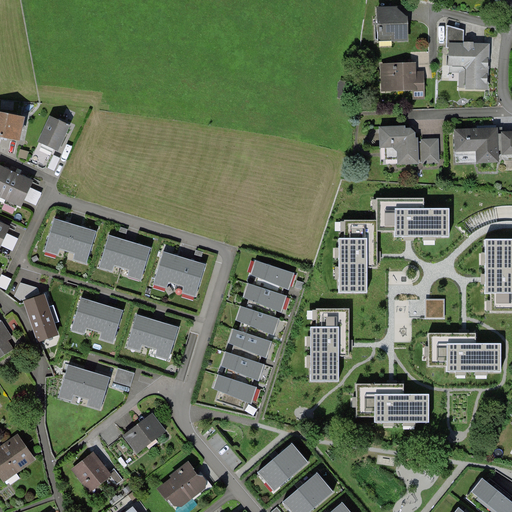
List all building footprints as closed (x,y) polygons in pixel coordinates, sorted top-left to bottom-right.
[(408,9),(375,9),(375,43),(408,43),(408,9)] [(488,93),(488,45),(445,45),(445,70),(457,70),(457,94),(488,93)] [(415,65),(378,65),(378,94),(416,93),(415,65)] [(0,136),(18,140),(22,120),(23,117),(0,112),(0,136)] [(50,118),(39,141),(42,143),(40,147),(52,153),(54,148),(57,150),(68,126),(60,122),(50,118)] [(419,165),(418,127),(377,128),(377,151),(395,150),(396,166),(419,165)] [(498,166),(496,128),(455,129),(456,152),(474,151),(474,167),(498,166)] [(511,135),(500,136),(501,159),(511,158),(511,135)] [(437,141),(420,141),(421,165),(438,164),(437,141)] [(6,169),(0,166),(0,197),(1,196),(3,198),(14,174),(6,169)] [(23,178),(14,174),(3,198),(6,199),(4,203),(16,209),(18,204),(20,206),(32,181),(23,178)] [(376,199),(377,232),(394,231),(394,237),(408,237),(448,237),(448,209),(423,209),(423,198),(376,199)] [(72,224),(54,219),(44,252),(58,256),(59,249),(67,252),(75,225),(72,224)] [(376,256),(376,220),(344,221),(344,239),(338,239),(338,293),(366,293),(366,268),(376,268),(376,256)] [(0,223),(0,245),(8,227),(0,223)] [(79,226),(75,225),(67,252),(74,254),(72,260),(86,265),(96,231),(79,226)] [(126,240),(108,235),(98,268),(112,272),(114,266),(121,268),(129,241),(126,240)] [(511,262),(511,239),(484,240),(484,279),(484,294),(490,294),(490,312),(511,312),(511,265),(511,262)] [(133,243),(129,241),(121,268),(128,270),(127,277),(140,281),(150,248),(133,243)] [(181,257),(163,252),(153,285),(167,289),(169,282),(176,285),(184,258),(181,257)] [(188,259),(184,258),(176,285),(183,287),(181,293),(195,298),(205,264),(188,259)] [(294,274),(255,261),(250,275),(256,277),(253,285),(281,295),(283,288),(288,290),(294,274)] [(253,285),(247,283),(242,297),(248,300),(245,308),(274,317),(276,311),(281,313),(286,296),(281,295),(253,285)] [(44,296),(25,303),(26,305),(38,341),(57,334),(44,296)] [(98,303),(81,298),(71,331),(84,335),(86,328),(94,331),(102,304),(98,303)] [(423,300),(408,300),(408,318),(443,318),(443,300),(423,300)] [(105,305),(102,304),(94,331),(101,333),(99,339),(113,344),(123,310),(105,305)] [(245,308),(240,306),(235,320),(241,323),(238,331),(266,340),(268,334),(273,336),(279,319),(274,317),(245,308)] [(348,345),(348,309),(316,309),(316,327),(310,327),(310,382),(338,382),(338,356),(348,356),(348,345)] [(154,321),(136,315),(126,348),(140,352),(142,346),(149,348),(157,322),(154,321)] [(0,358),(14,349),(5,336),(1,339),(0,337),(0,328),(0,321),(2,321),(0,318),(0,358)] [(161,323),(157,322),(149,348),(156,351),(155,357),(168,361),(178,328),(161,323)] [(238,331),(232,329),(228,343),(233,345),(231,354),(259,363),(261,357),(266,359),(272,342),(266,340),(238,331)] [(463,333),(428,334),(427,366),(446,367),(445,372),(500,373),(500,344),(475,344),(475,333),(463,333)] [(231,354),(225,352),(220,366),(226,368),(223,377),(251,386),(253,379),(258,382),(264,365),(259,363),(231,354)] [(86,370),(68,365),(58,398),(72,402),(74,396),(81,398),(89,371),(86,370)] [(135,373),(118,368),(113,382),(131,388),(135,373)] [(93,372),(89,371),(81,398),(88,400),(86,406),(100,411),(110,378),(93,372)] [(223,377),(217,375),(213,389),(218,391),(215,401),(244,410),(246,403),(251,405),(257,388),(251,386),(223,377)] [(392,384),(356,384),(356,417),(374,417),(374,423),(428,423),(428,395),(403,395),(403,384),(392,384)] [(157,438),(165,432),(151,414),(147,417),(123,435),(135,451),(155,436),(157,438)] [(0,470),(6,478),(31,460),(16,439),(0,449),(0,470)] [(276,456),(257,472),(274,492),(308,463),(291,443),(276,456)] [(91,494),(110,477),(91,456),(72,473),(91,494)] [(188,465),(158,492),(176,511),(178,511),(207,486),(188,465)] [(301,486),(282,502),(290,511),(310,511),(333,493),(317,473),(301,486)] [(481,479),(466,499),(482,511),(511,511),(511,503),(502,495),(495,490),(481,479)] [(330,511),(349,511),(342,502),(330,511)]
